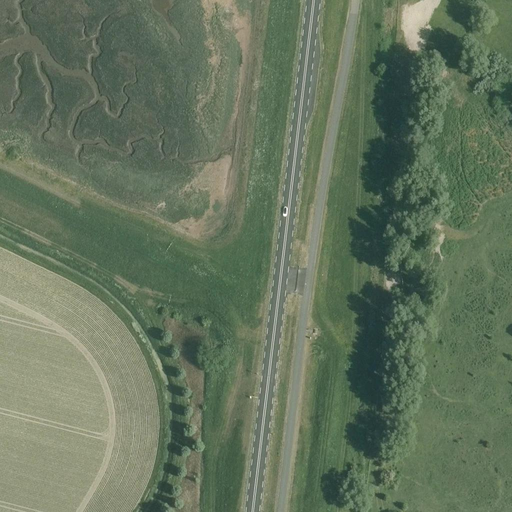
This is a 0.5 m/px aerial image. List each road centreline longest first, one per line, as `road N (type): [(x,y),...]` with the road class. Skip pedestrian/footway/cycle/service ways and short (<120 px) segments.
road 1 (unclassified): [(279,511),(354,0)]
road 2 (primary): [(251,511),(313,0)]
road 3 (track): [(211,315),(121,284),(0,223)]
